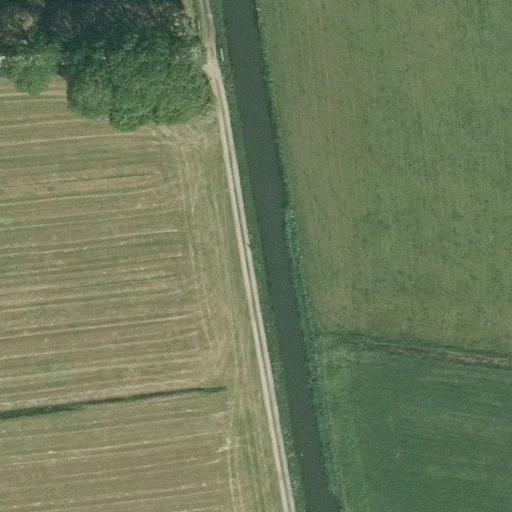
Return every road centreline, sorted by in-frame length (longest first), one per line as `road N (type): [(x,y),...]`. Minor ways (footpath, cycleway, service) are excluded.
road 1 (track): [(293,511),(214,56)]
road 2 (track): [(214,56),(0,64)]
